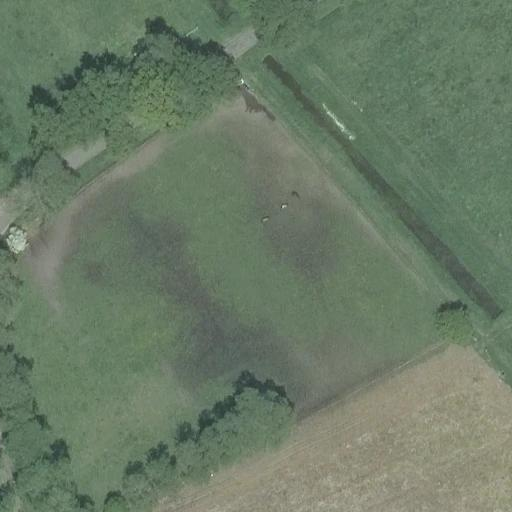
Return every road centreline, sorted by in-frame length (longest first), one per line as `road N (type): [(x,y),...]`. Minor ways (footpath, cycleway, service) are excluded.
road 1 (unclassified): [(0,212),(302,0)]
road 2 (track): [(511,296),(303,53),(262,27)]
